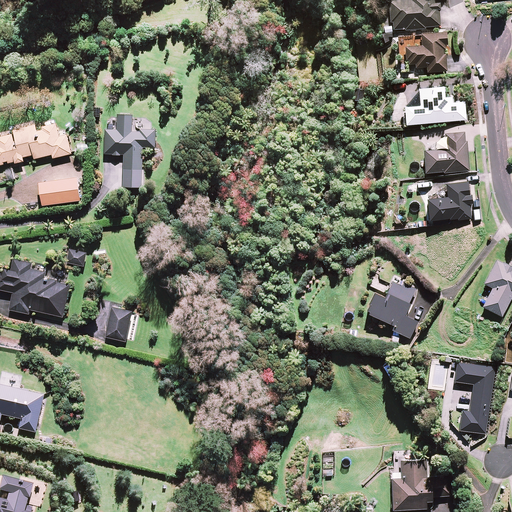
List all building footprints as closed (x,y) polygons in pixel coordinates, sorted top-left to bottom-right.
[(435,2),(434,0),(399,0),(389,1),(393,31),(440,25),(438,2),(435,2)] [(442,44),(447,44),(446,32),(422,34),(423,45),(406,46),(408,64),(415,63),(416,68),(427,67),(428,72),(447,70),(446,56),(445,54),(443,54),(442,44)] [(445,97),(444,86),(418,88),(420,104),(404,106),(406,125),(466,120),(465,101),(453,102),(453,96),(445,97)] [(106,131),(105,156),(113,156),(113,157),(121,157),(121,156),(125,157),(124,167),(143,168),(144,150),(156,150),(156,132),(141,131),(141,134),(133,134),(133,117),(118,116),(117,132),(106,131)] [(0,167),(4,166),(4,165),(8,164),(9,165),(15,164),(16,166),(25,164),(24,160),(34,157),(35,161),(53,157),(54,161),(72,156),(68,137),(60,139),(57,126),(42,129),(43,132),(38,133),(36,126),(13,132),(16,143),(15,144),(13,136),(0,139),(0,167)] [(468,170),(465,132),(447,133),(448,148),(424,150),(426,173),(468,170)] [(470,203),(468,181),(447,184),(448,196),(428,198),(430,221),(471,216),(469,203),(470,203)] [(68,261),(85,264),(88,250),(70,247),(68,261)] [(64,315),(71,283),(58,280),(59,278),(46,275),(47,270),(32,267),(33,261),(15,257),(13,267),(6,266),(4,274),(2,274),(0,281),(0,287),(14,291),(10,308),(30,313),(31,308),(64,315)] [(511,267),(498,259),(485,283),(493,287),(483,306),(502,316),(511,297),(511,267)] [(402,285),(393,281),(386,297),(374,292),(366,312),(394,324),(392,329),(410,337),(418,320),(405,314),(416,289),(403,283),(402,285)] [(133,309),(112,304),(106,335),(127,339),(133,309)] [(495,367),(458,362),(455,382),(474,385),(471,410),(463,409),(460,431),(486,434),(495,367)] [(44,393),(0,383),(0,421),(2,414),(21,418),(19,428),(35,431),(44,393)] [(334,453),(323,453),(324,475),(334,474),(334,453)] [(426,476),(426,459),(401,460),(401,471),(392,471),(393,509),(426,508),(426,501),(432,501),(432,495),(451,495),(450,476),(426,476)] [(29,495),(31,496),(34,481),(4,473),(0,487),(9,490),(7,498),(0,496),(0,511),(33,511),(25,509),(29,495)]
